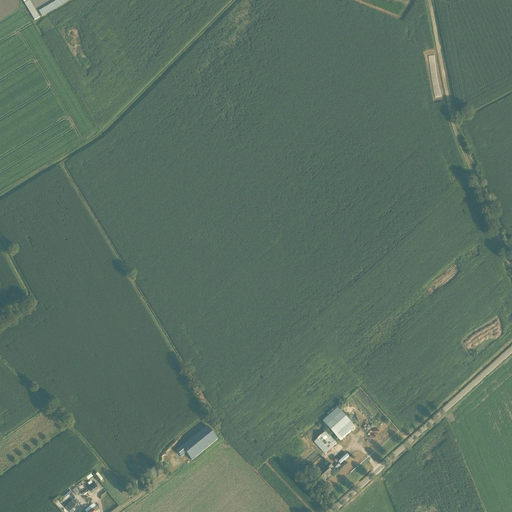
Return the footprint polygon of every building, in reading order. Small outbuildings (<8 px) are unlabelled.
[(355,428),(338,408),(322,422),(340,441),(355,428)] [(207,427),(176,452),(181,457),(185,454),(185,453),(191,460),(217,439),(207,427)] [(327,431),(314,442),(325,454),(337,443),(327,431)] [(353,449),(344,457),(346,459),(355,451),(353,449)] [(329,463),(326,466),(327,467),(318,475),(323,482),(333,473),(330,471),(333,468),(329,463)] [(89,488),(82,493),(84,496),(87,493),(90,491),(92,495),(99,490),(96,485),(96,486),(94,484),(89,488)] [(68,511),(69,511),(78,503),(74,499),(65,508),(68,511)]
